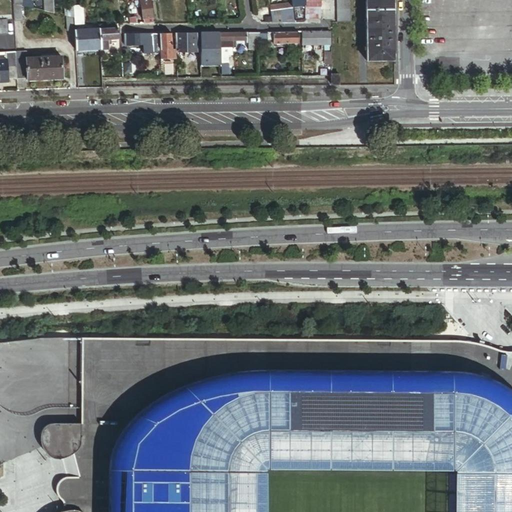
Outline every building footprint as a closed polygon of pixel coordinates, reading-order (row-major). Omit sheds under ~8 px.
[(35,10),(34,1),(30,0),(24,0),(23,7),(35,10)] [(54,0),(44,0),(45,12),(55,14),(54,0)] [(143,19),(154,18),(150,0),(145,0),(140,1),(141,5),(143,19)] [(304,0),(305,6),(305,10),(306,10),(315,10),(321,10),(320,0),(304,0)] [(352,22),(351,0),(336,0),(337,22),(352,22)] [(365,0),(367,61),(394,61),(393,0),(365,0)] [(269,7),(272,23),(283,23),(281,9),(292,8),(292,4),(269,7)] [(75,7),(65,8),(66,17),(67,17),(75,19),(75,7)] [(83,7),(75,7),(75,19),(75,26),(84,25),(83,7)] [(283,23),(295,23),(292,8),(281,9),(283,23)] [(315,20),(315,10),(306,10),(306,13),(306,20),(315,20)] [(75,26),(75,19),(67,17),(68,31),(76,31),(75,26)] [(0,21),(0,36),(8,36),(8,21),(0,21)] [(100,30),(99,30),(100,41),(108,41),(112,41),(118,40),(117,29),(116,29),(100,30)] [(76,31),(77,51),(101,50),(100,41),(99,30),(76,31)] [(260,50),(260,33),(248,34),(248,51),(260,50)] [(298,44),(298,33),(273,33),(273,40),(273,45),(287,44),(291,44),(298,44)] [(331,33),(302,33),(302,45),(331,45),(331,33)] [(151,34),(142,35),(142,46),(142,54),(152,54),(151,34)] [(173,50),(171,34),(159,34),(160,51),(164,51),(164,53),(173,53),(173,50)] [(198,53),(197,34),(175,34),(176,50),(176,53),(198,53)] [(220,42),(220,34),(200,34),(201,64),(221,64),(221,57),(221,48),(220,42)] [(246,34),(220,34),(220,42),(236,42),(246,41),(246,34)] [(142,46),(142,35),(124,35),(124,46),(127,46),(142,46)] [(108,41),(100,41),(101,50),(101,51),(109,51),(109,45),(108,41)] [(142,54),(142,46),(127,46),(127,48),(130,52),(140,52),(140,54),(142,54)] [(16,54),(17,80),(28,80),(28,82),(62,80),(61,57),(26,59),(26,53),(16,54)] [(8,81),(17,80),(16,54),(7,54),(7,61),(8,81)] [(0,84),(8,84),(8,81),(7,61),(0,61),(0,84)] [(228,65),(221,66),(222,76),(229,76),(229,65),(228,65)] [(332,86),(340,86),(340,76),(332,76),(332,86)] [(511,511),(511,351),(510,352),(505,351),(495,348),(476,343),(460,340),(81,338),(81,408),(81,416),(80,423),(52,423),(50,424),(48,424),(44,426),(44,428),(42,430),(40,435),(40,437),(40,442),(41,446),(43,450),(46,453),(48,456),(51,458),(55,459),(60,459),(63,458),(69,456),(72,454),(74,464),(78,477),(72,477),(65,477),(63,478),(59,480),(56,485),(56,488),(56,492),(57,495),(60,499),(63,503),(69,510),(64,511),(59,511),(511,511)]
